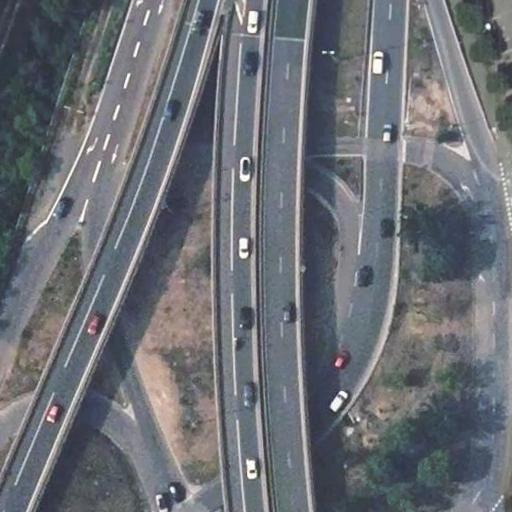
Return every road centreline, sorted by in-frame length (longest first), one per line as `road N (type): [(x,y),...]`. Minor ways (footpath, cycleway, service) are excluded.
road 1 (motorway): [(211,0),(135,237),(16,511)]
road 2 (motorway): [(256,0),(243,218),(255,511)]
road 3 (motorway): [(296,511),(283,274),(292,41)]
road 4 (tertiary): [(487,476),(495,345),(488,199)]
road 5 (tertiary): [(93,181),(93,259),(139,398),(146,450)]
road 6 (trunk): [(204,511),(333,400),(372,311)]
road 7 (track): [(111,0),(73,112),(50,242)]
road 8 (unclassified): [(372,311),(335,192),(308,172),(244,155)]
road 9 (trunk): [(488,199),(480,147),(433,0)]
road 10 (unclassified): [(93,181),(24,285),(0,347)]
road 11 (trunk): [(152,0),(93,181)]
road 12 (unclassified): [(0,428),(34,406),(82,403),(115,419),(146,450)]
road 13 (trunk): [(372,311),(384,146)]
road 14 (unclassified): [(244,155),(93,181)]
road 15 (trunk): [(384,146),(390,0)]
road 16 (unclassified): [(384,146),(244,155)]
road 17 (unclassified): [(488,199),(442,157),(384,146)]
